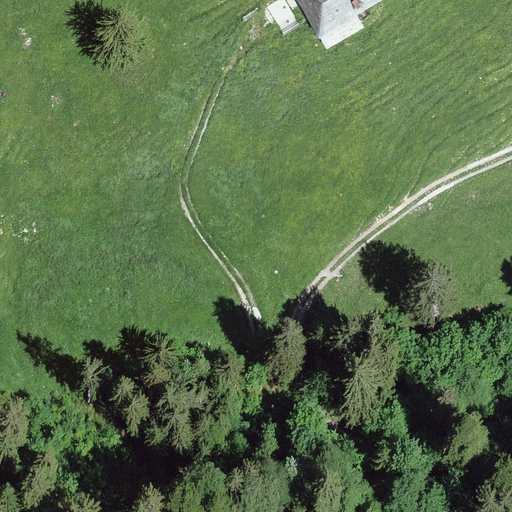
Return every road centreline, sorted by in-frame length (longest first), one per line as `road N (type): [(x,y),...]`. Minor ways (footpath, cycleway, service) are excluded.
road 1 (track): [(246,46),(204,122),(185,194),(189,219),(288,358)]
road 2 (track): [(288,358),(303,326),(424,197),(511,159)]
road 3 (track): [(422,511),(409,485),(312,433),(288,358)]
